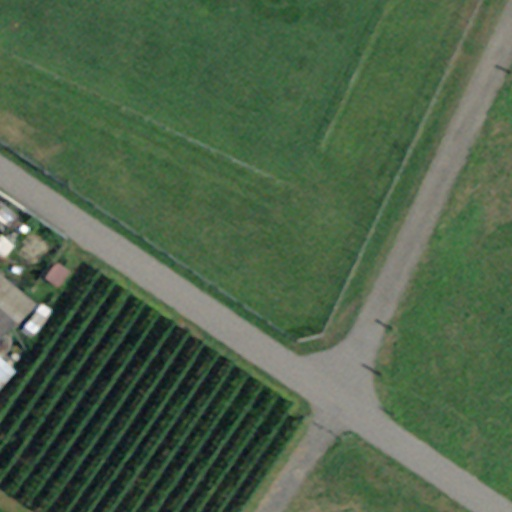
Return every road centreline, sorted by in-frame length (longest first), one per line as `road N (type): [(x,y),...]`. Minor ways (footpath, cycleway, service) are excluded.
road 1 (unclassified): [(0,170),(502,511)]
road 2 (track): [(266,511),(336,399),(511,39)]
